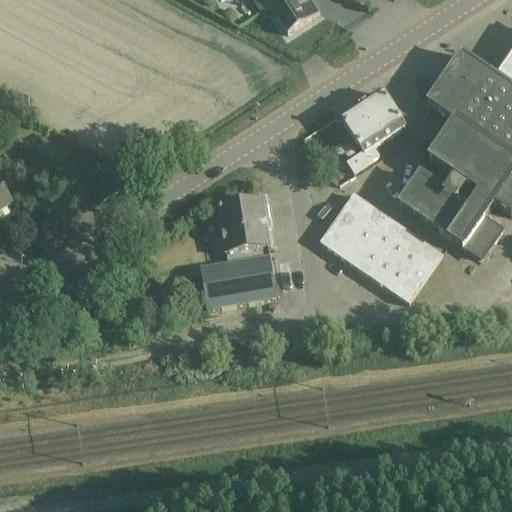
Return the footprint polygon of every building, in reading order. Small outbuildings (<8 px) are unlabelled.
[(285,0),(283,2),(281,0),(251,0),(262,14),(270,9),(288,37),(319,18),(307,0),(297,0),(292,4),(290,0),(285,0)] [(511,93),(497,83),(462,59),(428,108),(456,128),(456,129),(430,166),(481,201),(472,215),(421,180),(415,189),(401,209),(482,265),(502,236),(485,225),(495,210),(511,222),(511,221),(511,93)] [(511,93),(511,61),(497,83),(511,93)] [(342,124),(345,129),(363,157),(347,167),(353,177),(380,160),(375,152),(405,133),(382,98),(342,124)] [(0,194),(0,216),(12,209),(2,193),(0,194)] [(354,200),(320,249),(410,310),(443,261),(354,200)] [(271,263),(262,205),(219,212),(228,270),(271,263)] [(277,304),(271,263),(228,270),(201,274),(208,316),(277,304)]
